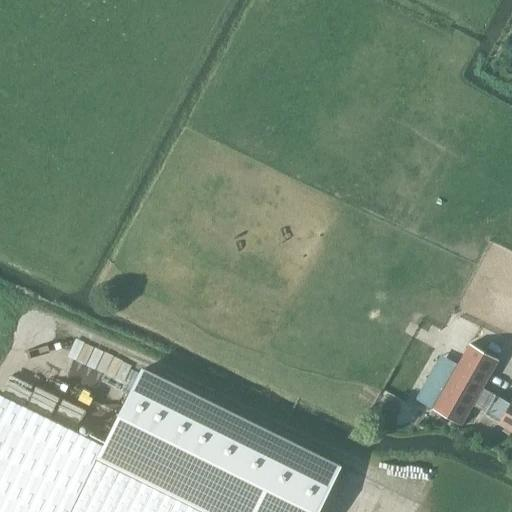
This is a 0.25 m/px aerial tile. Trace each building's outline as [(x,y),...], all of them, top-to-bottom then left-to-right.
[(459,365),(433,409),(461,425),(472,405),(482,387),(492,371),(498,361),(485,353),(471,344),(459,365)] [(433,409),(459,365),(442,355),(416,399),(433,409)] [(319,511),(341,469),(144,373),(107,448),(100,462),(201,511),(319,511)] [(487,415),(511,429),(511,403),(498,396),(498,397),(482,387),(472,405),(488,414),(487,415)] [(381,390),(375,404),(398,413),(404,399),(381,390)] [(0,511),(201,511),(100,462),(107,448),(3,396),(0,402),(0,511)]
